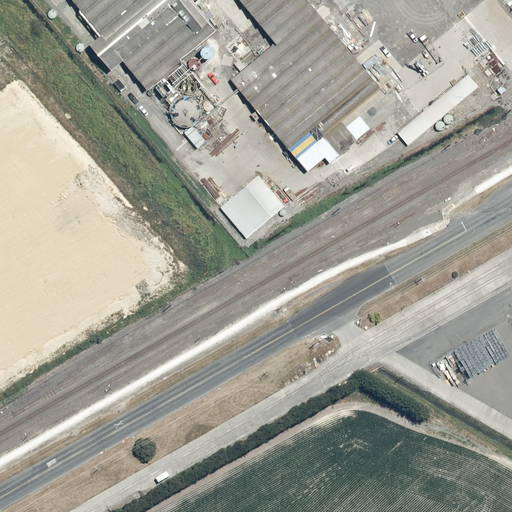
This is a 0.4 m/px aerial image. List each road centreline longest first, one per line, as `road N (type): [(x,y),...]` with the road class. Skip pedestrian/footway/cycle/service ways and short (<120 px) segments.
road 1 (tertiary): [(511,206),(0,500)]
road 2 (unknown): [(58,0),(181,146),(227,167),(265,162),(310,176),(346,163),(453,75),(464,47),(461,5)]
